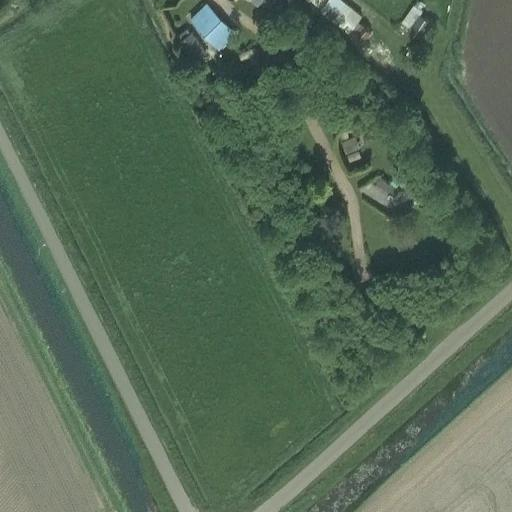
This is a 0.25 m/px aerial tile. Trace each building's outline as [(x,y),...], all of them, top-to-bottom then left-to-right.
[(320,10),(354,38),(356,35),(364,41),(372,32),(359,20),(363,15),(344,0),(311,0),(322,7),(320,10)] [(400,26),(408,31),(419,39),(408,53),(414,57),(435,25),(420,15),(423,10),(422,9),(425,4),(419,0),(417,0),(415,4),(414,4),(400,26)] [(191,19),(220,49),(237,33),(208,2),(191,19)] [(179,42),(192,61),(207,51),(193,32),(179,42)] [(397,209),(408,186),(377,172),(367,195),(397,209)]
